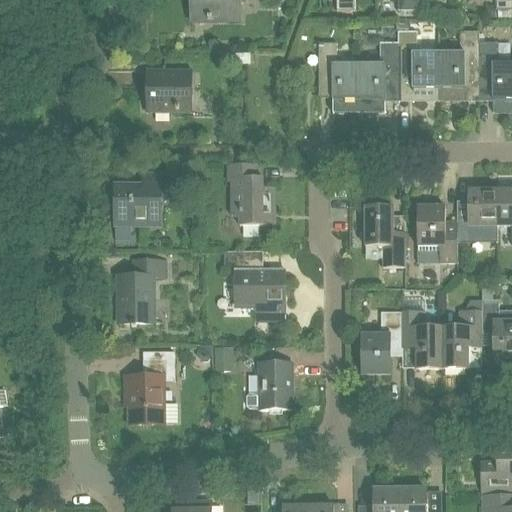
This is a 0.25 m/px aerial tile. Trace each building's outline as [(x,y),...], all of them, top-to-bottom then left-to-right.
[(193,0),(194,22),(239,22),(238,0),(193,0)] [(353,0),(335,0),(336,13),(354,13),(353,0)] [(396,0),(396,12),(416,12),(416,0),(396,0)] [(511,0),(496,0),(497,11),(511,9),(511,0)] [(486,7),(487,20),(496,20),(496,7),(486,7)] [(408,34),(409,23),(396,22),(395,34),(396,34),(408,34)] [(460,55),(438,55),(438,102),(465,102),(465,90),(465,79),(478,79),(477,45),(478,45),(478,33),(460,33),(460,55)] [(397,45),(396,45),(398,45),(398,82),(413,82),(413,103),(438,102),(438,55),(417,55),(416,34),(408,34),(396,34),(397,45)] [(380,67),(358,67),(358,115),(385,114),(385,103),(384,82),(398,82),(398,45),(396,45),(379,45),(380,67)] [(478,45),(477,45),(478,79),(492,78),(493,102),(493,114),(511,113),(511,65),(497,66),(497,45),(478,45)] [(333,115),(358,115),(358,67),(336,67),(336,46),(318,46),(319,94),(332,93),(333,115)] [(219,64),(234,64),(234,52),(219,53),(219,64)] [(236,65),(247,65),(250,65),(250,55),(236,55),(236,65)] [(192,114),(191,71),(145,71),(145,115),(192,114)] [(276,227),(275,190),(264,190),(264,180),(257,180),(257,167),(229,167),(229,183),(231,183),(232,217),(239,217),(239,228),(276,227)] [(110,223),(115,223),(115,241),(132,241),(132,228),(161,228),(161,194),(172,194),(172,176),(143,176),(143,186),(116,186),(115,205),(110,205),(110,223)] [(194,206),(195,181),(179,180),(178,206),(194,206)] [(458,219),(457,224),(458,245),(483,245),(483,228),(497,228),(498,228),(498,192),(470,192),(470,219),(458,219)] [(511,192),(498,192),(498,228),(497,228),(498,241),(511,240),(511,192)] [(458,265),(458,245),(457,224),(445,224),(445,208),(418,208),(418,253),(439,253),(439,265),(458,265)] [(406,270),(405,234),(393,234),(393,209),(365,209),(365,249),(383,249),(383,270),(406,270)] [(284,306),(284,277),(280,273),(263,273),(263,253),(227,253),(227,265),(235,265),(235,275),(236,275),(236,306),(242,306),(242,311),(257,311),(257,306),(284,306)] [(166,279),(166,262),(134,263),(134,278),(118,278),(119,326),(155,325),(154,279),(166,279)] [(482,291),(482,300),(494,300),(493,290),(482,291)] [(482,302),(482,303),(482,314),(483,333),(494,333),(495,360),(511,359),(511,323),(500,324),(500,302),(482,302)] [(483,349),(483,333),(482,314),(459,314),(460,331),(442,331),(442,371),(470,371),(470,349),(483,349)] [(390,351),(402,351),(402,315),(381,315),(381,333),(362,333),(362,378),(390,377),(390,351)] [(425,315),(402,315),(402,351),(403,351),(403,349),(416,349),(416,371),(442,371),(442,331),(425,331),(425,315)] [(213,347),(200,346),(200,350),(197,353),(196,357),(203,363),(207,364),(211,360),(212,358),(213,358),(213,347)] [(215,350),(215,372),(234,372),(233,349),(215,350)] [(175,383),(174,354),(144,354),(144,378),(126,378),(126,398),(129,398),(129,426),(165,426),(164,383),(175,383)] [(259,411),(259,413),(293,413),(293,365),(259,365),(259,395),(250,395),(247,398),(247,408),(250,412),(259,411)] [(511,451),(498,452),(498,467),(482,467),(482,494),(511,493),(511,451)] [(400,511),(400,492),(374,492),(374,511),(400,511)] [(425,511),(426,492),(400,492),(400,511),(425,511)] [(511,511),(511,497),(482,498),(482,511),(511,511)] [(210,511),(210,503),(176,504),(176,511),(210,511)]
